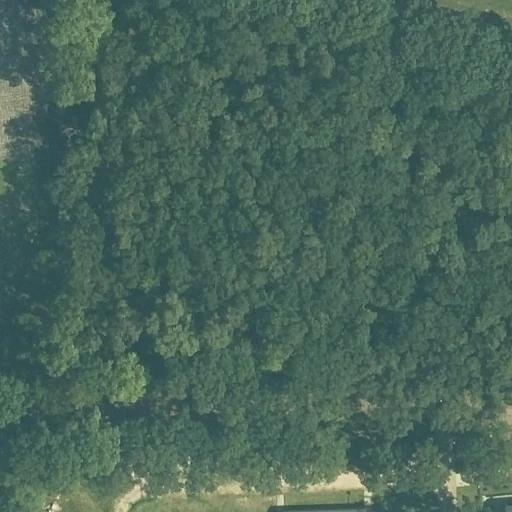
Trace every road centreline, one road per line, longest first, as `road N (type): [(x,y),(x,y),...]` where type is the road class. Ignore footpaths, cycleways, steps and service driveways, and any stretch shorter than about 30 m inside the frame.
road 1 (unclassified): [(511,400),(0,424)]
road 2 (unknown): [(453,483),(145,483),(112,501),(109,511)]
